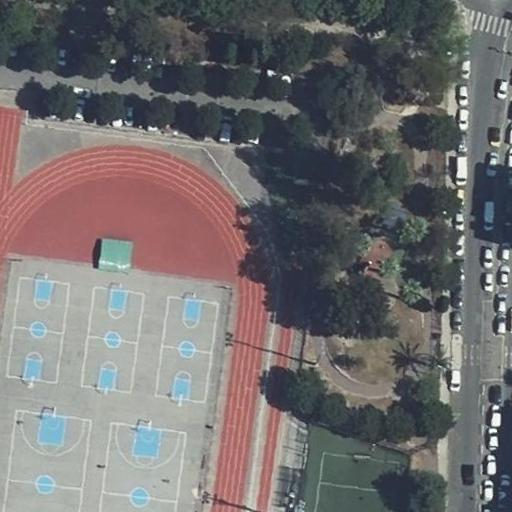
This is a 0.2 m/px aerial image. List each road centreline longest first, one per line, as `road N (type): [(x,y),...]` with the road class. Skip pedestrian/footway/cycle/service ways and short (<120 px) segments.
road 1 (residential): [(494,0),(479,114),(461,511)]
road 2 (residential): [(503,511),(511,388)]
